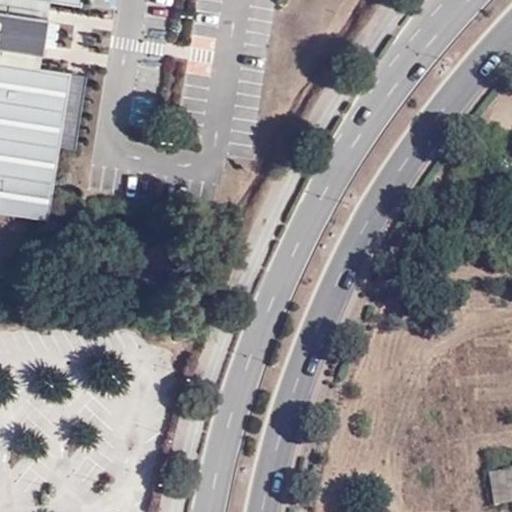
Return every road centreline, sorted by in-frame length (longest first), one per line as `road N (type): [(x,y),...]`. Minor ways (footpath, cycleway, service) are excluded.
road 1 (secondary): [(459,0),(363,125),(306,225),(265,315),(207,511)]
road 2 (secondary): [(262,511),(309,352),(343,273),(424,133),(511,31)]
